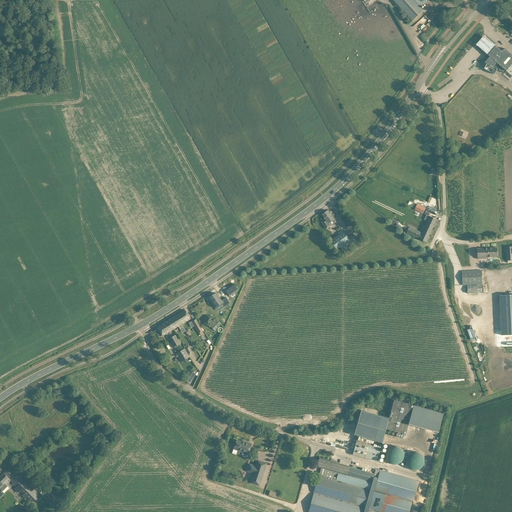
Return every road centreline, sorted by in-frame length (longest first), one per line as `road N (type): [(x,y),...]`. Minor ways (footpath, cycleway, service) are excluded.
road 1 (secondary): [(141,325),(331,193),(418,87)]
road 2 (unclassified): [(334,453),(237,418),(190,390),(161,370),(141,325)]
road 3 (unclassified): [(464,244),(441,231),(438,106),(418,87)]
road 4 (secondary): [(0,399),(141,325)]
